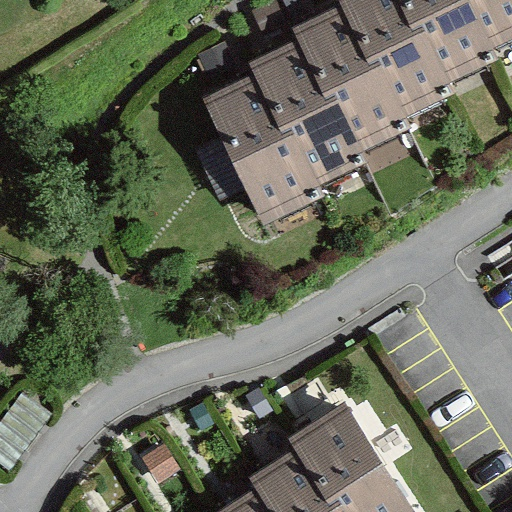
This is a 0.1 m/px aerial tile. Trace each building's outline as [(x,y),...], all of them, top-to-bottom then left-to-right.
[(337,0),(341,6),(404,125),(454,98),(449,90),(401,0),(337,0)] [(401,0),(449,90),(499,64),(494,54),(465,0),(401,0)] [(511,0),(465,0),(494,54),(511,44),(511,0)] [(300,45),(360,159),(408,134),(404,125),(341,6),(293,31),(300,45)] [(255,76),(317,193),(365,168),(360,159),(300,45),(252,70),(255,76)] [(204,103),(270,228),(321,201),(317,193),(255,76),(204,103)] [(291,448),(295,454),(335,511),(408,511),(340,414),(291,448)] [(252,483),(258,491),(272,511),(335,511),(295,454),(252,483)] [(227,511),(272,511),(258,491),(227,511)]
